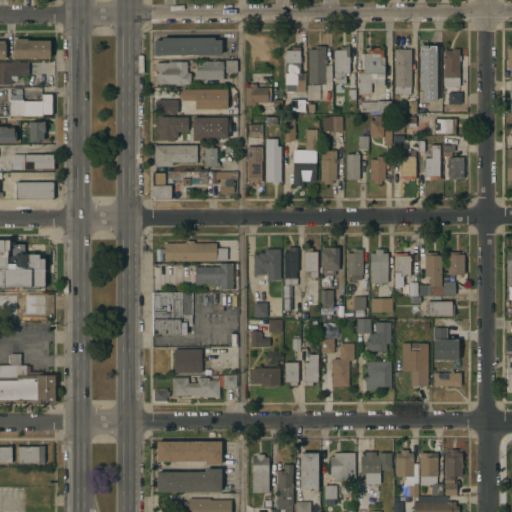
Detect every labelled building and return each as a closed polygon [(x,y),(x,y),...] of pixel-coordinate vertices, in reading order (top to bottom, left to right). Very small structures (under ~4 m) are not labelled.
[(154,53),(154,38),(161,38),(161,36),(214,36),(214,38),(221,38),(221,53),(154,53)] [(13,57),(13,42),(14,42),(14,37),(27,37),(27,39),(50,39),(50,57),(13,57)] [(418,47),(422,47),(422,44),(430,44),(430,47),(435,47),(435,73),(418,73),(418,47)] [(285,49),(291,49),(291,45),(299,46),(299,55),(301,55),(301,62),(299,62),(299,72),(304,72),(304,90),(284,90),(285,49)] [(308,48),(314,48),(314,45),(325,45),(325,54),(326,54),(326,63),(325,63),(325,83),(308,83),(308,48)] [(333,49),(340,49),(340,45),(349,45),(349,72),(345,72),(345,82),(334,82),(333,49)] [(358,69),(363,69),(362,52),(366,52),(366,48),(373,48),(374,46),(378,46),(379,48),(383,48),(383,56),(384,56),(384,84),(374,85),(374,81),(370,81),(371,91),(358,92),(358,69)] [(443,49),(451,49),(451,47),(459,47),(458,54),(460,54),(460,59),(459,59),(459,90),(461,90),(461,103),(448,103),(448,91),(446,91),(446,89),(444,89),(444,85),(443,85),(443,49)] [(411,92),(394,92),(394,48),(410,48),(411,92)] [(155,61),(168,61),(168,60),(186,60),(186,72),(189,72),(190,82),(182,82),(182,84),(176,84),(176,82),(155,82),(155,61)] [(195,78),(196,66),(201,66),(201,60),(223,60),(222,78),(195,78)] [(225,60),(236,60),(236,71),(225,71),(225,60)] [(0,61),(28,61),(28,74),(10,74),(10,78),(11,78),(11,83),(0,83),(0,61)] [(245,82),(256,82),(256,86),(270,86),(270,100),(255,100),(255,104),(245,104),(245,82)] [(331,88),(331,100),(319,100),(319,87),(331,88)] [(194,109),(194,100),(181,100),(181,99),(177,99),(177,91),(181,91),(181,89),(226,89),(226,109),(194,109)] [(41,100),(41,93),(53,93),(53,112),(41,112),(41,114),(8,114),(8,100),(41,100)] [(291,110),(283,110),(283,96),(291,96),(291,110)] [(157,112),(157,104),(154,104),(154,100),(157,100),(157,98),(177,98),(177,112),(157,112)] [(304,110),(291,110),(291,98),(304,98),(304,110)] [(376,100),(376,99),(391,99),(391,113),(368,112),(368,110),(361,110),(361,100),(376,100)] [(408,99),(416,99),(416,112),(408,112),(408,99)] [(342,130),(332,130),(332,129),(322,129),(322,115),(329,115),(342,114),(342,130)] [(383,136),(369,136),(369,118),(374,118),(374,114),(382,114),(382,118),(383,118),(383,136)] [(393,115),(403,114),(403,121),(404,121),(404,115),(415,115),(415,122),(408,122),(408,125),(404,125),(404,126),(403,126),(403,132),(393,132),(393,115)] [(187,115),(187,129),(177,129),(177,136),(173,136),(173,140),(167,140),(167,137),(158,137),(158,131),(156,131),(156,120),(158,120),(158,115),(187,115)] [(229,115),(229,136),(217,136),(217,139),(192,140),(192,116),(229,115)] [(283,139),(283,116),(294,116),(294,138),(292,139),(283,139)] [(452,117),(452,122),(455,122),(455,125),(454,125),(454,132),(434,132),(434,117),(452,117)] [(28,120),(44,120),(44,138),(38,138),(38,140),(28,140),(28,120)] [(0,141),(0,125),(6,125),(6,126),(14,126),(14,131),(15,131),(15,141),(0,141)] [(293,148),(305,148),(305,128),(316,128),(315,180),(303,179),(303,184),(292,184),(293,148)] [(368,147),(358,147),(358,134),(368,134),(368,147)] [(265,137),(276,137),(277,145),(280,145),(280,180),(278,180),(278,182),(271,182),(271,180),(265,180),(265,137)] [(196,143),(196,160),(172,161),(172,165),(153,165),(153,145),(154,145),(154,144),(196,143)] [(439,177),(429,177),(429,178),(424,178),(424,156),(428,156),(428,154),(430,154),(431,143),(439,143),(439,177)] [(453,144),(453,150),(451,150),(451,155),(442,155),(442,143),(453,144)] [(203,158),(201,158),(201,153),(204,153),(204,144),(212,144),(212,146),(216,146),(216,161),(218,161),(218,165),(203,165),(203,158)] [(247,145),(260,145),(261,179),(259,179),(259,182),(253,182),(253,179),(247,179),(247,145)] [(336,179),(332,179),(332,182),(324,182),(324,179),(320,179),(320,149),(327,149),(336,149),(336,179)] [(358,178),(346,178),(346,153),(354,153),(354,150),(357,150),(357,152),(359,152),(358,178)] [(53,169),(50,169),(50,168),(12,168),(12,153),(23,153),(23,152),(53,152),(53,169)] [(369,158),(376,158),(376,155),(384,155),(384,179),(381,179),(381,182),(373,182),(373,179),(369,179),(369,158)] [(447,156),(463,156),(463,178),(455,178),(448,178),(448,175),(447,175),(447,156)] [(400,157),(415,157),(415,177),(404,178),(404,175),(400,175),(400,157)] [(152,171),(180,171),(180,178),(169,178),(169,183),(181,183),(181,197),(154,197),(152,195),(152,171)] [(191,182),(191,171),(237,171),(237,177),(233,178),(233,192),(229,192),(229,193),(223,193),(223,192),(220,192),(220,177),(217,177),(217,182),(191,182)] [(15,198),(15,180),(53,181),(53,198),(15,198)] [(0,286),(0,238),(8,238),(8,243),(10,243),(10,240),(14,240),(14,243),(23,243),(23,253),(38,253),(38,257),(44,257),(44,268),(46,268),(46,270),(44,270),(44,281),(45,281),(45,284),(44,284),(44,286),(0,286)] [(164,260),(164,252),(162,252),(162,247),(164,247),(164,241),(185,241),(185,239),(193,239),(193,242),(216,241),(216,247),(226,247),(226,259),(215,259),(164,260)] [(283,250),(288,250),(288,246),(296,246),(296,250),(297,250),(297,270),(295,270),(295,277),(296,277),(297,283),(284,284),(283,250)] [(317,276),(310,276),(310,270),(304,270),(303,250),(304,250),(304,246),(312,246),(312,250),(317,250),(317,276)] [(338,269),(335,269),(335,274),(324,274),(324,271),(321,271),(321,266),(320,266),(320,249),(321,249),(321,246),(338,246),(338,269)] [(253,253),(258,253),(258,251),(264,251),(264,247),(280,247),(279,278),(266,278),(266,269),(264,269),(264,273),(253,273),(253,253)] [(362,273),(361,273),(361,278),(351,278),(351,273),(346,273),(346,251),(353,251),(353,247),(362,247),(362,273)] [(387,281),(370,281),(370,252),(374,252),(374,247),(382,247),(382,251),(387,251),(387,281)] [(447,273),(447,250),(458,250),(458,253),(464,253),(463,273),(447,273)] [(410,274),(402,275),(402,285),(394,285),(394,271),(395,271),(395,252),(406,251),(406,254),(410,254),(410,274)] [(443,294),(418,294),(418,283),(429,283),(429,275),(424,275),(424,251),(436,251),(436,253),(440,253),(441,284),(443,284),(443,294)] [(219,263),(219,262),(232,262),(232,263),(232,288),(213,288),(213,284),(195,284),(195,265),(219,265),(219,263)] [(331,285),(330,285),(330,286),(327,286),(327,285),(323,285),(323,276),(331,277),(331,285)] [(416,294),(399,293),(399,288),(403,288),(403,281),(417,281),(416,294)] [(443,284),(443,281),(453,281),(453,287),(456,287),(456,293),(443,293),(443,294),(443,284)] [(282,311),(291,310),(290,285),(281,285),(282,311)] [(302,298),(302,287),(317,287),(317,298),(302,298)] [(332,314),(327,314),(327,317),(321,317),(321,314),(320,314),(320,288),(332,288),(332,314)] [(152,291),(191,291),(191,319),(152,319),(152,291)] [(363,310),(364,296),(352,296),(352,309),(363,310)] [(371,310),(371,297),(391,297),(391,310),(371,310)] [(451,300),(451,303),(454,303),(453,315),(427,314),(427,300),(451,300)] [(266,301),(266,315),(253,315),(253,301),(266,301)] [(370,331),(356,331),(356,318),(370,318),(370,331)] [(191,319),(191,324),(186,324),(186,332),(152,332),(152,319),(191,319)] [(281,319),(281,330),(267,330),(267,319),(281,319)] [(390,342),(386,342),(386,349),(382,349),(382,351),(378,351),(378,349),(366,349),(366,341),(370,341),(370,332),(375,332),(375,321),(390,321),(390,342)] [(311,335),(302,335),(302,325),(311,325),(311,335)] [(250,329),(259,329),(259,332),(261,332),(261,336),(267,336),(267,345),(250,345),(250,329)] [(300,348),(292,347),(292,337),(300,337),(300,348)] [(333,351),(321,351),(321,338),(333,337),(333,351)] [(431,360),(456,360),(456,339),(432,339),(431,360)] [(401,341),(427,341),(427,384),(410,384),(410,370),(401,370),(401,341)] [(348,384),(332,384),(332,358),(339,358),(339,356),(338,356),(338,352),(339,352),(339,342),(353,342),(353,358),(352,359),(352,360),(349,360),(349,359),(348,359),(348,384)] [(201,347),(201,371),(174,371),(173,347),(201,347)] [(54,402),(0,402),(0,364),(9,364),(9,352),(20,352),(20,363),(26,363),(26,365),(29,365),(29,370),(35,370),(35,374),(54,374),(54,402)] [(317,381),(312,381),(312,384),(305,384),(305,381),(304,380),(304,361),(308,361),(308,353),(317,353),(317,381)] [(391,385),(376,385),(376,388),(365,388),(365,379),(364,379),(364,360),(390,360),(391,385)] [(297,381),(296,381),(296,384),(289,384),(289,381),(284,381),(284,361),(297,361),(297,381)] [(279,366),(279,384),(260,384),(260,382),(252,382),(252,366),(279,366)] [(447,384),(447,386),(444,386),(444,385),(433,384),(433,371),(450,371),(450,369),(453,369),(453,371),(456,371),(456,384),(447,384)] [(236,374),(236,385),(234,385),(234,386),(224,386),(224,385),(223,385),(223,374),(223,373),(236,373),(236,374)] [(171,376),(187,376),(187,381),(197,381),(197,376),(206,376),(206,379),(218,379),(218,396),(218,397),(214,397),(214,396),(206,396),(206,397),(202,397),(202,396),(201,396),(201,395),(199,395),(199,396),(190,396),(190,394),(187,394),(171,394),(171,376)] [(153,399),(153,388),(167,388),(167,390),(169,390),(169,396),(166,396),(166,399),(153,399)] [(220,439),(220,463),(204,463),(204,460),(156,460),(156,440),(220,439)] [(43,461),(17,461),(17,445),(25,445),(25,446),(28,446),(28,445),(38,445),(38,443),(43,444),(43,453),(44,454),(44,459),(43,459),(43,461)] [(0,445),(11,445),(11,461),(0,461),(0,445)] [(417,495),(407,495),(407,487),(402,487),(402,483),(403,483),(403,475),(395,475),(395,451),(400,451),(400,448),(408,448),(408,451),(412,451),(412,462),(418,462),(417,494),(417,495)] [(444,451),(445,451),(445,449),(449,449),(449,448),(456,448),(459,448),(459,451),(461,451),(461,461),(462,461),(462,467),(461,467),(461,474),(454,474),(454,478),(453,478),(453,481),(456,481),(456,493),(444,494),(444,451)] [(364,484),(364,473),(360,474),(360,454),(365,454),(365,450),(375,450),(375,454),(377,454),(377,451),(391,451),(391,468),(379,468),(379,484),(364,484)] [(300,451),(317,451),(317,491),(313,491),(313,487),(300,487),(300,451)] [(329,476),(329,457),(333,456),(333,451),(354,451),(354,483),(349,483),(349,479),(333,479),(333,476),(329,476)] [(419,451),(437,451),(436,475),(419,475),(419,451)] [(268,491),(251,491),(251,456),(256,456),(256,453),(263,453),(263,456),(268,456),(268,491)] [(276,503),(275,503),(275,498),(276,498),(276,469),(283,469),(283,463),(292,463),(292,503),(290,503),(290,508),(283,508),(283,511),(270,511),(270,507),(276,507),(276,503)] [(204,470),(204,467),(220,467),(220,490),(156,490),(156,470),(204,470)] [(431,497),(431,482),(442,482),(442,497),(431,497)] [(340,490),(340,483),(351,483),(351,490),(348,492),(342,492),(340,490)] [(324,484),(336,484),(336,497),(324,497),(324,484)] [(446,500),(455,500),(455,504),(458,504),(458,511),(413,511),(413,501),(417,501),(417,496),(431,497),(442,497),(446,497),(446,500)] [(188,511),(188,497),(210,497),(210,498),(230,498),(230,511),(188,511)] [(396,500),(401,500),(401,511),(393,511),(393,497),(396,497),(396,500)] [(295,511),(295,500),(310,500),(310,511),(295,511)]
